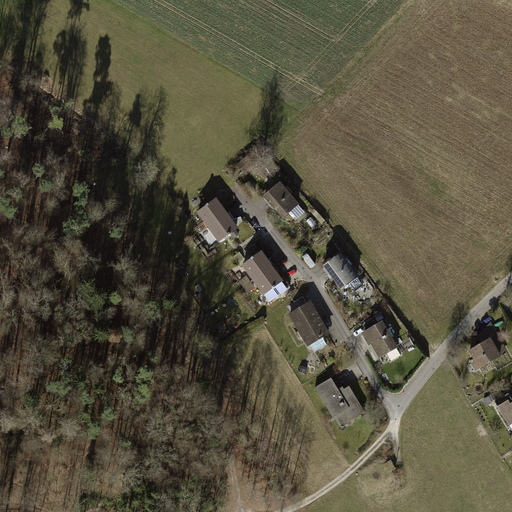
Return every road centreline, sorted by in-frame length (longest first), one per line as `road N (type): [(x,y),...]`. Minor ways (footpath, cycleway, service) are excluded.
road 1 (track): [(0,220),(51,238),(185,380),(216,419),(232,458),(237,511)]
road 2 (residential): [(234,187),(314,283),(394,410)]
road 3 (residential): [(511,279),(394,410)]
